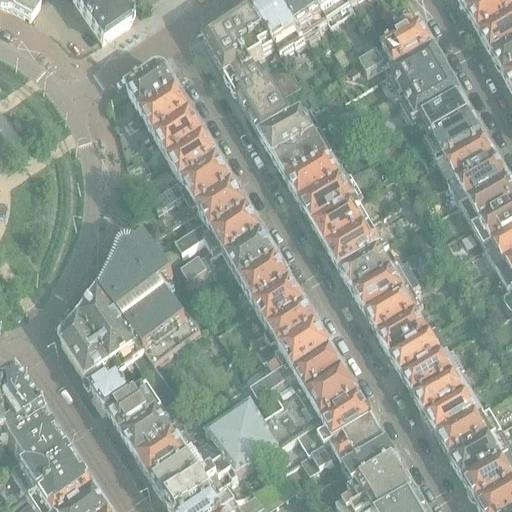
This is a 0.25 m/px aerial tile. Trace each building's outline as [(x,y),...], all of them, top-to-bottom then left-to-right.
[(40,11),(27,0),(0,0),(0,11),(11,15),(30,25),(30,24),(40,11)] [(129,16),(120,0),(63,0),(65,3),(69,0),(72,0),(74,2),(72,3),(73,6),(74,5),(101,45),(100,46),(102,48),(104,46),(126,31),(126,32),(128,30),(130,27),(132,23),(131,19),(131,18),(130,15),(129,16)] [(307,47),(275,0),(272,0),(248,16),(277,55),(282,63),(295,54),(296,55),(307,47)] [(328,32),(305,0),(275,0),(307,47),(328,32)] [(351,16),(340,0),(305,0),(328,32),(351,16)] [(373,1),(372,0),(340,0),(351,16),(373,1)] [(456,0),(468,20),(499,0),(456,0)] [(511,0),(499,0),(468,20),(480,40),(511,21),(511,0)] [(268,81),(258,65),(276,55),(277,55),(248,16),(209,42),(207,53),(231,94),(232,96),(249,124),(282,105),(300,94),(293,81),(287,74),(276,81),(270,84),(268,81)] [(398,42),(419,30),(412,18),(390,30),(398,42)] [(493,63),(511,50),(511,21),(480,40),(493,63)] [(390,80),(395,77),(434,56),(420,32),(378,57),(347,76),(351,83),(360,77),(364,84),(385,72),(390,80)] [(376,53),(369,42),(365,45),(372,56),(376,53)] [(505,83),(511,78),(511,50),(493,63),(505,83)] [(348,64),(341,52),(334,57),(343,71),(350,67),(348,64)] [(460,102),(434,57),(434,56),(395,77),(390,80),(386,82),(413,130),(421,127),(460,102)] [(141,121),(179,98),(178,97),(169,81),(166,78),(162,77),(158,77),(156,78),(127,97),(141,121)] [(320,107),(311,95),(305,100),(313,112),(320,107)] [(192,121),(183,106),(183,105),(179,98),(141,121),(154,144),(192,121)] [(432,146),(472,124),(460,102),(421,127),(432,146)] [(260,144),(293,124),(282,105),(249,124),(260,144)] [(383,117),(393,110),(391,106),(380,112),(383,117)] [(315,141),(323,136),(310,114),(293,124),(260,144),(273,166),(315,141)] [(134,120),(122,127),(125,132),(137,124),(134,120)] [(168,168),(205,144),(192,121),(154,144),(168,168)] [(137,124),(125,132),(128,137),(140,129),(137,124)] [(376,137),(369,126),(367,124),(360,129),(369,141),(376,137)] [(437,171),(484,144),(472,124),(432,146),(425,150),(437,171)] [(287,188),(329,163),(315,141),(273,166),(287,188)] [(181,191),(219,167),(205,144),(168,168),(181,191)] [(449,191),(496,164),(484,144),(437,171),(449,191)] [(300,211),(346,184),(332,161),(329,163),(287,188),(300,211)] [(459,212),(507,184),(496,164),(449,191),(448,192),(459,212)] [(197,216),(234,192),(219,167),(181,191),(152,211),(159,222),(184,205),(193,219),(197,216)] [(313,233),(359,206),(346,184),(300,211),(313,233)] [(472,234),(511,210),(511,192),(507,184),(459,212),(472,234)] [(204,247),(250,220),(234,192),(197,216),(206,231),(176,252),(159,263),(167,274),(204,247)] [(327,256),(371,230),(357,208),(359,206),(313,233),(327,256)] [(484,254),(511,237),(511,210),(472,234),(484,254)] [(226,266),(263,242),(250,220),(204,247),(211,259),(181,278),(189,291),(215,274),(210,265),(221,257),(226,266)] [(340,278),(384,253),(371,230),(327,256),(340,278)] [(495,274),(511,264),(511,237),(484,254),(495,274)] [(241,292),(277,266),(263,242),(226,266),(241,292)] [(167,274),(159,263),(147,246),(138,253),(133,250),(128,250),(123,252),(120,255),(120,256),(117,264),(110,281),(109,281),(100,299),(155,373),(201,339),(165,289),(174,283),(167,274)] [(353,300),(399,273),(384,253),(340,278),(353,300)] [(511,294),(511,264),(495,274),(508,296),(511,294)] [(292,291),(277,266),(241,292),(255,316),(292,291)] [(365,322),(411,295),(401,278),(410,272),(407,268),(399,273),(353,300),(365,322)] [(463,294),(450,274),(442,279),(454,299),(463,294)] [(263,343),(306,314),(292,291),(255,316),(265,333),(250,343),(254,349),(263,343)] [(417,319),(423,315),(411,295),(365,322),(378,343),(417,319)] [(162,383),(155,373),(100,299),(100,298),(80,326),(80,327),(112,373),(117,380),(134,367),(151,391),(162,383)] [(276,361),(317,333),(306,314),(263,343),(268,351),(257,358),(263,368),(276,361)] [(391,365),(430,340),(417,319),(378,343),(391,365)] [(112,373),(80,327),(63,346),(62,352),(88,391),(104,378),(112,373)] [(271,398),(333,360),(317,333),(276,361),(284,374),(252,396),(258,406),(262,403),(271,398)] [(402,384),(448,357),(436,337),(430,340),(391,365),(402,384)] [(484,364),(498,355),(494,349),(480,357),(484,364)] [(415,405),(460,378),(448,357),(402,384),(415,405)] [(298,445),(360,407),(333,360),(271,398),(283,416),(264,430),(252,410),(206,441),(212,449),(226,469),(238,485),(281,457),(298,445)] [(133,403),(120,383),(112,388),(104,378),(88,391),(108,421),(133,403)] [(427,425),(472,399),(460,378),(415,405),(427,425)] [(75,473),(34,411),(33,411),(17,386),(16,387),(6,384),(6,383),(0,386),(0,409),(1,419),(14,437),(22,439),(6,449),(16,465),(8,471),(9,477),(6,483),(0,487),(0,497),(9,511),(17,511),(26,506),(75,473)] [(165,415),(179,405),(162,383),(151,391),(133,403),(108,421),(122,443),(165,415)] [(438,444),(483,418),(472,399),(427,425),(438,444)] [(308,463),(372,427),(360,407),(298,445),(308,463)] [(495,441),(503,435),(489,413),(483,418),(438,444),(451,466),(495,441)] [(137,466),(180,437),(165,415),(122,443),(137,466)] [(212,449),(206,441),(195,427),(180,437),(137,466),(152,490),(212,449)] [(339,479),(343,477),(387,452),(372,427),(308,463),(301,467),(310,482),(333,468),(339,479)] [(464,489),(507,463),(495,441),(451,466),(464,489)] [(164,508),(226,469),(212,449),(152,490),(164,508)] [(353,492),(397,469),(395,467),(396,466),(387,452),(343,477),(353,492)] [(511,460),(507,463),(464,489),(478,511),(511,490),(511,460)] [(166,511),(199,511),(224,496),(239,487),(238,485),(226,469),(164,508),(166,511)] [(362,511),(407,487),(397,469),(353,492),(348,494),(354,504),(341,511),(362,511)] [(67,511),(90,496),(75,473),(26,506),(28,509),(24,511),(67,511)] [(284,479),(273,485),(287,506),(297,499),(284,479)] [(273,485),(263,492),(276,511),(278,511),(287,506),(273,485)] [(402,511),(417,504),(407,487),(362,511),(402,511)] [(477,511),(511,511),(511,490),(478,511),(477,511)] [(263,511),(276,511),(263,492),(253,498),(256,502),(263,511)] [(100,511),(90,496),(67,511),(100,511)] [(234,511),(224,496),(199,511),(234,511)] [(263,511),(256,502),(240,511),(263,511)]
